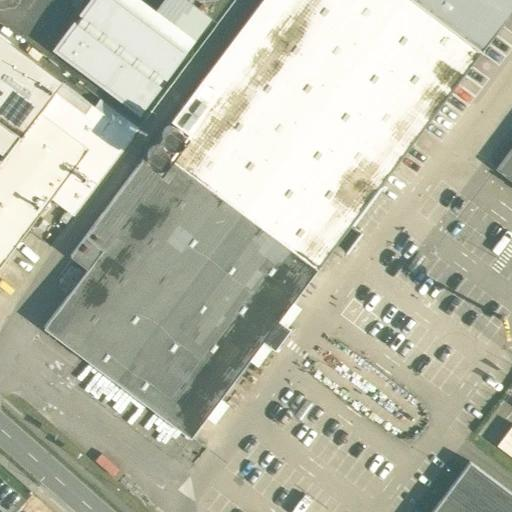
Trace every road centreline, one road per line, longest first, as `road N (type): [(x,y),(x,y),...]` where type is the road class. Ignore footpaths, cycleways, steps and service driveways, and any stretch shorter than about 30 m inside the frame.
road 1 (unknown): [(0,384),(40,376),(214,480)]
road 2 (unclassified): [(0,428),(92,511)]
